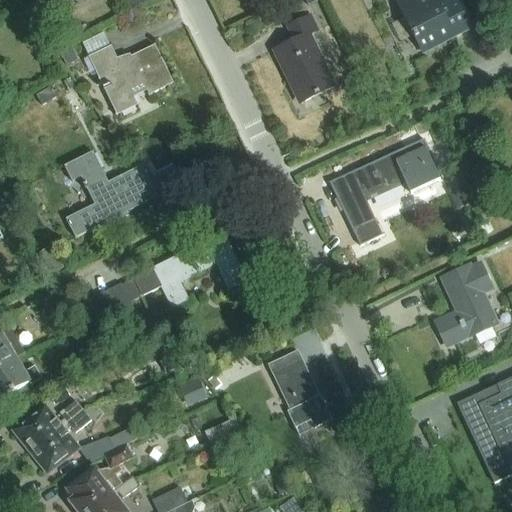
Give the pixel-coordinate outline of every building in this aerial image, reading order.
[(461,0),(397,0),(423,53),(473,29),(459,1),(461,0)] [(312,36),(319,33),(311,16),(288,27),(294,41),(273,51),(300,107),(337,88),(312,36)] [(111,32),(89,42),(94,55),(116,45),(111,32)] [(92,78),(96,76),(117,117),(138,107),(134,98),(147,92),(150,97),(174,85),(155,45),(131,57),(130,55),(117,60),(111,48),(83,61),(92,78)] [(77,63),(70,48),(59,54),(66,68),(77,63)] [(76,89),(71,80),(64,84),(69,93),(76,89)] [(50,90),(37,97),(42,107),(56,100),(50,90)] [(375,222),(365,200),(406,181),(412,195),(441,182),(426,150),(428,149),(424,141),(331,185),(343,210),(352,232),(360,248),(382,238),(375,222)] [(71,185),(81,181),(94,207),(65,221),(74,241),(159,198),(143,167),(108,184),(93,153),(63,169),(71,185)] [(133,280),(143,299),(160,290),(168,306),(169,305),(172,311),(190,302),(181,284),(215,267),(228,293),(249,283),(225,234),(133,280)] [(437,324),(448,348),(470,338),(498,325),(485,296),(495,292),(487,274),(476,279),(471,267),(443,280),(459,314),(437,324)] [(136,315),(122,286),(109,292),(120,314),(123,321),(136,315)] [(108,320),(120,314),(109,292),(98,298),(108,320)] [(98,325),(108,320),(98,298),(87,303),(98,325)] [(0,334),(0,335),(1,336),(0,336),(0,369),(16,360),(25,354),(17,341),(10,329),(0,334)] [(171,337),(151,348),(166,375),(185,365),(171,337)] [(297,430),(311,423),(314,429),(332,421),(320,397),(318,398),(302,366),(303,366),(297,353),(269,366),(291,411),(288,413),(297,430)] [(34,368),(24,374),(16,360),(0,369),(0,402),(29,384),(31,387),(42,380),(34,368)] [(215,378),(209,383),(216,391),(222,386),(215,378)] [(511,380),(458,405),(494,485),(511,476),(511,472),(502,452),(511,447),(511,380)] [(205,401),(196,381),(182,387),(190,407),(205,401)] [(23,443),(32,454),(85,413),(76,401),(59,414),(65,421),(60,426),(46,408),(15,433),(18,436),(17,439),(21,444),(23,443)] [(76,435),(92,422),(85,413),(32,454),(40,463),(39,466),(43,471),(45,471),(49,475),(79,450),(66,434),(71,429),(76,435)] [(236,421),(226,425),(232,438),(242,433),(236,421)] [(115,453),(127,447),(138,442),(132,430),(110,441),(115,453)] [(108,469),(96,475),(95,473),(70,492),(76,500),(71,504),(73,506),(72,507),(75,511),(86,511),(111,494),(104,486),(123,474),(120,468),(134,461),(127,447),(115,453),(103,459),(108,469)] [(119,495),(123,501),(139,489),(132,479),(111,494),(86,511),(124,511),(114,499),(119,495)] [(280,487),(278,492),(281,497),(289,494),(285,485),(280,487)] [(189,486),(152,504),(155,511),(174,511),(193,503),(197,501),(189,486)] [(294,501),(281,511),(298,511),(301,510),(294,501)] [(194,511),(195,509),(193,503),(174,511),(194,511)]
